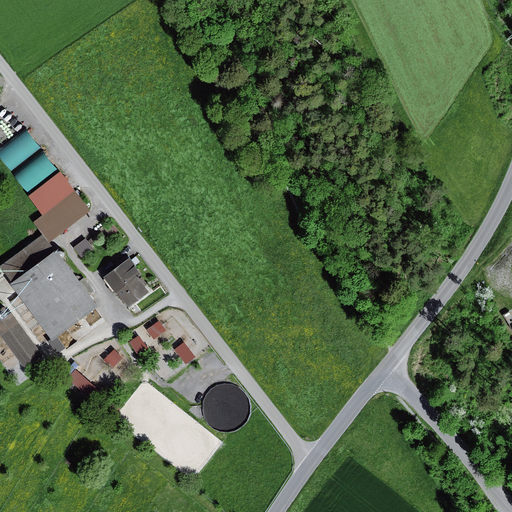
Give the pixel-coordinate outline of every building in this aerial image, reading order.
[(28,193),(58,171),(28,129),(0,149),(0,154),(13,173),(28,193)] [(45,233),(50,239),(92,208),(63,169),(29,194),(44,213),(35,220),(45,233)] [(112,222),(106,228),(112,235),(118,229),(112,222)] [(45,233),(1,265),(54,337),(98,304),(50,239),(45,233)] [(86,239),(75,247),(82,257),(93,248),(86,239)] [(130,257),(104,276),(117,292),(119,291),(130,305),(150,291),(138,276),(142,273),(130,257)] [(7,308),(6,307),(4,306),(2,306),(1,306),(0,306),(0,315),(1,316),(3,317),(5,316),(6,315),(8,314),(8,313),(8,311),(8,309),(7,308)] [(43,355),(13,312),(0,321),(0,333),(24,368),(43,355)] [(160,321),(148,329),(154,339),(167,330),(160,321)] [(140,335),(130,342),(141,357),(151,350),(140,335)] [(185,342),(176,349),(187,363),(196,356),(185,342)] [(115,349),(105,359),(113,367),(124,357),(115,349)] [(58,368),(52,376),(60,382),(66,375),(58,368)] [(76,370),(68,378),(91,398),(99,390),(76,370)] [(115,395),(108,403),(118,411),(125,403),(115,395)]
